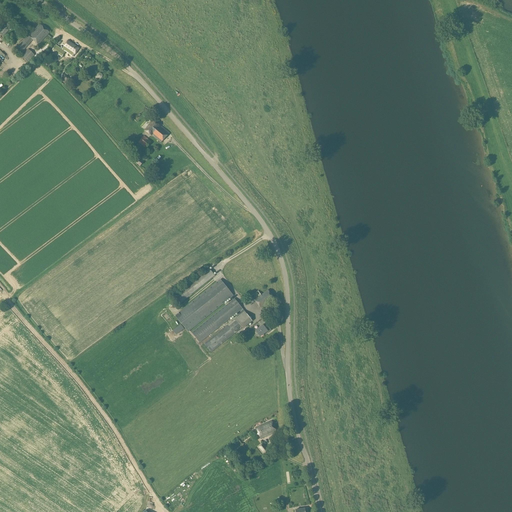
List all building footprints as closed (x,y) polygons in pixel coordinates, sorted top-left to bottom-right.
[(14,24),(8,20),(0,28),(0,34),(3,37),(14,24)] [(49,33),(40,25),(29,37),(28,36),(25,39),(17,49),(22,53),(34,40),(39,45),(46,36),(49,33)] [(56,45),(52,50),(62,57),(66,52),(65,52),(66,52),(72,56),(73,55),(74,56),(80,48),(68,40),(63,48),(62,50),(56,45)] [(34,55),(28,50),(22,56),(28,62),(34,55)] [(169,133),(153,121),(144,130),(151,135),(152,135),(161,143),(169,133)] [(152,142),(144,136),(138,143),(146,149),(152,142)] [(144,162),(139,157),(134,161),(140,166),(144,162)] [(215,276),(209,269),(173,297),(179,304),(215,276)] [(233,296),(220,280),(175,316),(186,330),(190,328),(191,329),(233,296)] [(258,291),(251,296),(255,302),(261,308),(274,298),(268,290),(261,295),(258,291)] [(235,299),(192,333),(199,342),(237,312),(239,315),(244,311),(235,299)] [(252,320),(245,312),(235,319),(204,344),(211,352),(242,328),(252,320)] [(271,330),(266,323),(263,325),(256,331),(260,337),(265,333),(266,334),(271,330)] [(184,329),(181,324),(173,331),(176,335),(184,329)] [(277,432),(272,420),(256,428),(261,439),(277,432)] [(270,451),(264,443),(258,448),(264,456),(270,451)]
